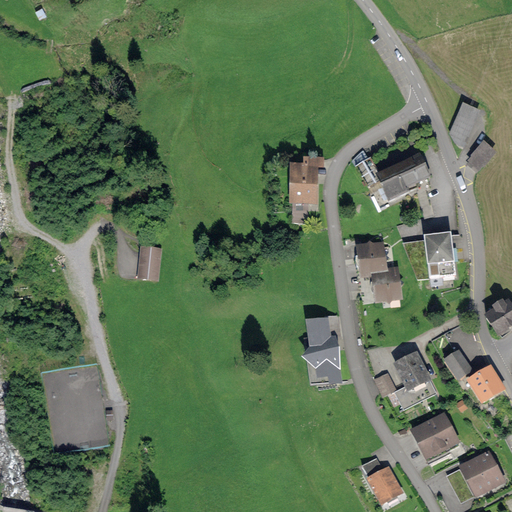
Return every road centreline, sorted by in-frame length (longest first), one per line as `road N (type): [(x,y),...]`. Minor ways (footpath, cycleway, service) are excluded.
road 1 (residential): [(427,103),(347,153),(330,197),(361,384),(432,511)]
road 2 (track): [(101,511),(121,419),(80,253),(101,226),(117,232),(127,270)]
road 3 (unclassified): [(427,103),(473,217),(478,311),(491,353)]
road 4 (track): [(80,253),(40,235),(19,212),(8,159),(12,101),(0,88)]
road 5 (unclassified): [(363,0),(427,103)]
